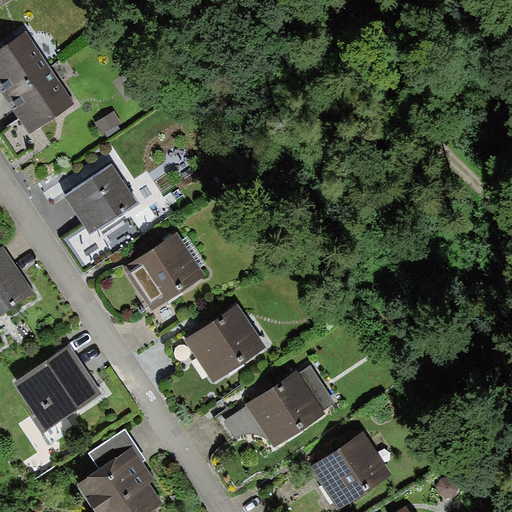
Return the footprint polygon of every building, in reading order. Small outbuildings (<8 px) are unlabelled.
[(70,101),(22,33),(0,48),(0,88),(29,130),(70,101)] [(132,198),(108,164),(67,193),(91,227),(132,198)] [(199,273),(173,237),(127,270),(153,306),(199,273)] [(0,313),(33,291),(4,248),(0,251),(0,313)] [(259,346),(231,307),(184,340),(213,380),(259,346)] [(103,393),(70,345),(13,384),(34,414),(31,417),(43,434),(103,393)] [(328,401),(302,366),(226,423),(237,438),(255,424),(270,444),(328,401)] [(143,511),(158,502),(144,483),(148,480),(138,466),(145,460),(125,431),(90,456),(103,473),(81,489),(97,511),(143,511)] [(386,471),(359,432),(307,469),(335,507),(386,471)]
